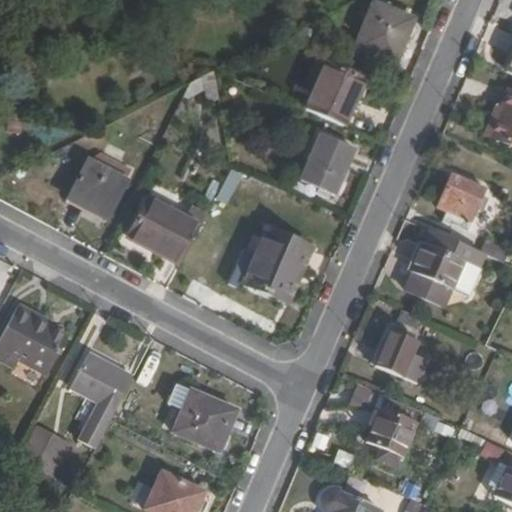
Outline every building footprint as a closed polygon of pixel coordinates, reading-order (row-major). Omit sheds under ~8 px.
[(378,3),(358,48),(397,65),(416,19),(378,3)] [(308,113),(347,130),(366,83),(329,66),(308,113)] [(511,91),(503,109),(499,107),(487,134),(511,145),(511,91)] [(220,114),(205,106),(201,114),(193,110),(184,127),(196,133),(204,119),(215,125),(220,114)] [(337,197),(356,152),(323,137),(304,183),(337,197)] [(107,223),(129,182),(92,162),(70,203),(107,223)] [(227,205),(242,174),(229,168),(215,199),(227,205)] [(485,240),(503,197),(472,183),(457,218),(466,221),(463,230),(485,240)] [(178,267),(191,242),(182,237),(190,221),(150,200),(129,241),(178,267)] [(309,258),(266,239),(241,296),(280,313),(293,284),(297,286),(309,258)] [(418,271),(429,247),(422,244),(412,268),(418,271)] [(484,271),(429,247),(418,271),(408,295),(444,311),(453,292),(472,300),(484,271)] [(289,308),(297,286),(293,284),(280,313),(289,308)] [(34,316),(19,309),(0,345),(0,362),(16,371),(20,363),(49,378),(68,340),(45,328),(31,321),(34,316)] [(48,323),(34,316),(31,321),(45,328),(48,323)] [(383,370),(398,334),(391,331),(376,367),(383,370)] [(398,334),(383,370),(410,381),(425,345),(398,334)] [(106,410),(123,377),(90,360),(73,393),(98,406),(106,410)] [(78,445),(95,453),(102,440),(110,424),(129,387),(132,382),(123,377),(106,410),(98,406),(78,445)] [(351,406),(373,408),(375,386),(353,384),(351,406)] [(237,415),(194,397),(178,439),(220,456),(237,415)] [(422,427),(387,411),(372,443),(407,460),(422,427)] [(34,437),(18,467),(50,484),(67,454),(34,437)] [(170,475),(150,511),(202,511),(211,496),(170,475)] [(382,511),(383,511),(338,492),(329,493),(323,507),(323,511),(382,511)]
